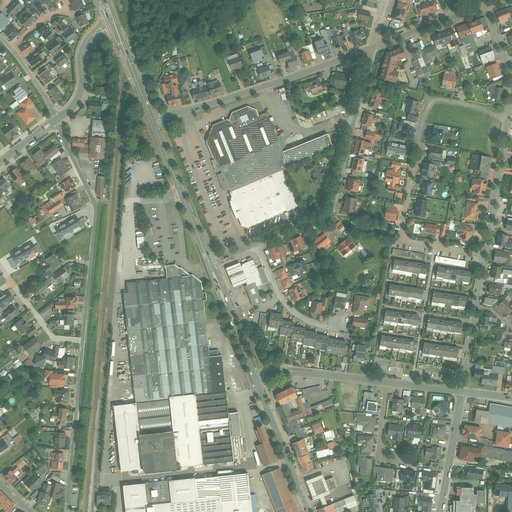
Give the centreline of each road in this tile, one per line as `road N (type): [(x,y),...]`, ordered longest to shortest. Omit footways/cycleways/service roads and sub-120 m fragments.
road 1 (residential): [(507,115),(430,102),(401,226),(409,241),(484,254)]
road 2 (residential): [(370,48),(328,213),(257,243)]
road 3 (residential): [(151,120),(370,48)]
road 4 (residential): [(82,340),(95,207),(55,120)]
road 5 (residential): [(67,511),(82,340)]
road 6 (secondary): [(151,120),(209,263)]
road 7 (secondary): [(254,380),(308,511)]
road 8 (residential): [(507,115),(484,254)]
road 9 (residential): [(254,380),(302,372),(387,382)]
road 10 (residential): [(257,243),(276,291),(295,312),(342,326)]
road 11 (secondary): [(209,263),(254,380)]
road 12 (residential): [(370,48),(485,6)]
road 13 (residential): [(461,391),(440,511)]
road 14 (residential): [(55,120),(80,91),(89,40),(113,22)]
